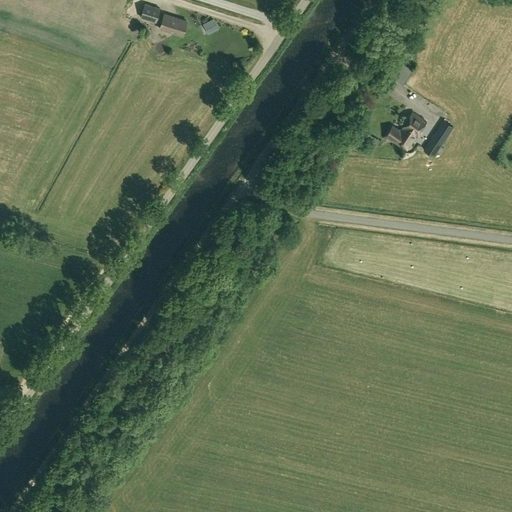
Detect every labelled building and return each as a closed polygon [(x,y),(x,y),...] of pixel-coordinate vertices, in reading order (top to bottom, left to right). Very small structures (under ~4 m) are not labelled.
[(160,8),(145,4),(141,17),(156,21),(160,8)] [(183,35),(187,20),(164,14),(160,28),(183,35)] [(217,22),(207,27),(212,37),(222,31),(217,22)] [(395,77),(405,83),(414,69),(404,63),(395,77)] [(412,112),(401,129),(402,130),(401,131),(393,126),(384,138),(387,139),(388,138),(400,145),(406,135),(405,134),(406,132),(415,138),(426,121),(412,112)] [(433,156),(444,141),(453,126),(444,120),(434,135),(433,134),(423,149),(433,156)]
